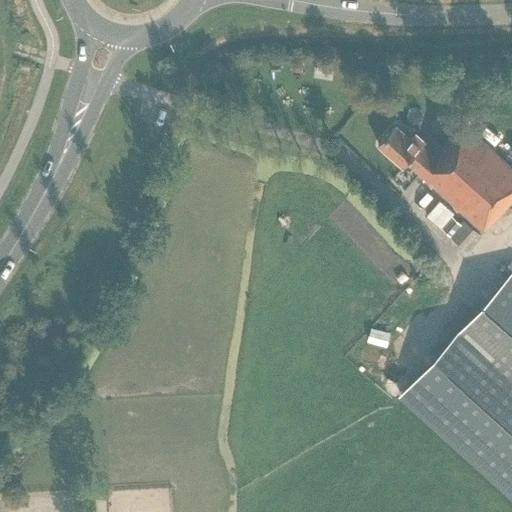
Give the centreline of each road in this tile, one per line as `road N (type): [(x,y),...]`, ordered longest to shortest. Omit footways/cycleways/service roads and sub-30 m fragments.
road 1 (tertiary): [(286,0),(375,13),(511,15)]
road 2 (secondary): [(0,269),(69,140)]
